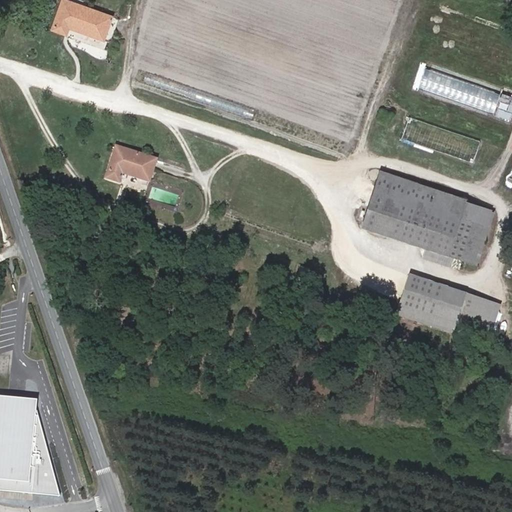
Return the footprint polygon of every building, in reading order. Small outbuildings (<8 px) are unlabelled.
[(103,22),(111,25),(115,15),(110,14),(108,14),(105,13),(105,11),(81,4),(69,0),(56,0),(49,25),(61,28),(63,23),(99,35),(103,22)] [(419,87),(494,112),(501,91),(425,67),(419,87)] [(511,94),(502,92),(495,115),(511,120),(511,117),(511,94)] [(474,161),(480,142),(409,118),(403,138),(474,161)] [(142,177),(149,155),(111,142),(101,173),(112,176),(115,168),(142,177)] [(427,203),(432,186),(375,167),(370,184),(427,203)] [(427,203),(370,184),(358,223),(458,255),(465,233),(470,234),(473,226),(468,224),(470,217),(456,212),(460,195),(432,186),(427,203)] [(465,233),(458,255),(473,259),(485,222),(470,217),(468,224),(473,226),(470,234),(465,233)] [(450,320),(461,290),(404,271),(393,301),(450,320)] [(461,290),(450,320),(485,331),(494,301),(461,290)] [(448,330),(450,320),(393,301),(390,310),(448,330)] [(0,490),(61,496),(37,408),(38,400),(0,396),(0,490)]
